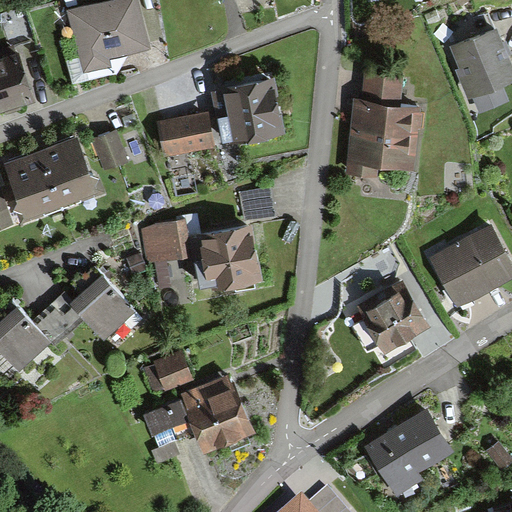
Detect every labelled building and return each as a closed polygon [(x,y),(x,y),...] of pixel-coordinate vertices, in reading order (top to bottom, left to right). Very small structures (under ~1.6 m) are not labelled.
[(125,44),(144,40),(134,0),(83,0),(69,4),(83,52),(71,55),(77,78),(114,68),(125,44)] [(438,26),(449,19),(442,9),(431,16),(438,26)] [(467,88),(511,70),(511,68),(492,18),(446,36),(467,88)] [(0,45),(0,98),(38,86),(22,38),(0,45)] [(373,160),(406,164),(416,93),(396,90),(400,64),(370,60),(366,87),(360,86),(349,167),(371,170),(373,160)] [(216,75),(228,132),(276,122),(264,65),(216,75)] [(158,119),(166,148),(213,134),(205,106),(158,119)] [(105,165),(125,157),(114,126),(93,133),(105,165)] [(30,214),(101,181),(79,133),(8,165),(30,214)] [(191,247),(200,284),(259,269),(247,221),(276,213),(269,186),(236,194),(241,212),(198,223),(195,211),(143,225),(151,257),(191,247)] [(0,222),(11,219),(0,187),(0,222)] [(511,259),(490,221),(431,256),(455,297),(511,263),(511,259)] [(126,271),(143,264),(137,250),(121,257),(126,271)] [(73,299),(102,332),(134,303),(105,271),(73,299)] [(360,303),(383,344),(427,320),(404,278),(360,303)] [(0,318),(0,347),(15,365),(53,334),(24,299),(0,318)] [(141,368),(152,391),(192,373),(181,350),(141,368)] [(182,390),(202,441),(253,421),(233,370),(182,390)] [(155,437),(193,420),(179,388),(141,405),(155,437)] [(430,408),(367,453),(390,485),(453,439),(430,408)] [(292,511),(309,511),(302,503),(292,511)]
